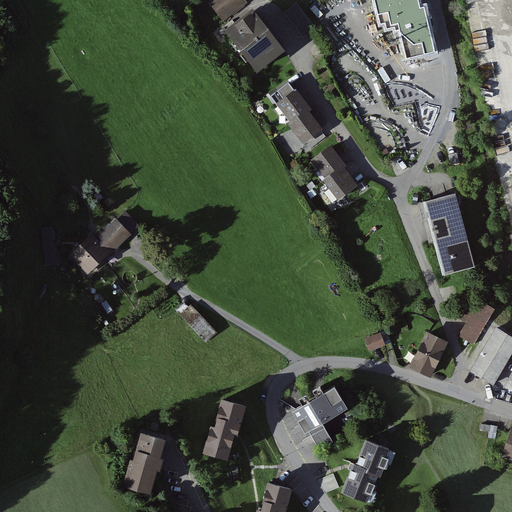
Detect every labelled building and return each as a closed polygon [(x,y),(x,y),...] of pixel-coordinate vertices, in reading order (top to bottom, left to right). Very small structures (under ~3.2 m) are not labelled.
[(246,0),(211,0),(209,2),(225,23),(250,4),(246,0)] [(374,0),(380,25),(385,24),(386,29),(393,28),(394,31),(400,30),(406,60),(438,53),(428,6),(421,7),(419,0),(374,0)] [(285,14),(305,39),(317,29),(297,4),(285,14)] [(290,52),(260,12),(230,35),(260,74),(290,52)] [(288,99),(281,104),(293,121),(291,123),(306,144),(327,129),(314,111),(317,109),(296,80),(281,90),(288,99)] [(336,144),(316,160),(329,178),(327,180),(343,201),(363,186),(349,167),(352,166),(336,144)] [(454,194),(425,202),(444,275),(473,267),(454,194)] [(96,234),(73,254),(90,274),(144,228),(130,212),(100,238),(96,234)] [(55,225),(43,226),(46,263),(57,263),(55,225)] [(493,310),(479,302),(475,309),(462,301),(453,316),(466,323),(459,336),(474,345),(482,332),(480,331),(493,310)] [(190,305),(180,314),(206,342),(216,334),(190,305)] [(511,351),(511,337),(497,328),(471,371),(493,384),(511,351)] [(385,331),(365,339),(370,350),(389,342),(385,331)] [(446,342),(428,333),(411,366),(430,375),(446,342)] [(335,386),(292,411),(305,433),(309,431),(320,449),(333,441),(322,423),(348,407),(335,386)] [(244,406),(223,400),(218,419),(219,419),(216,429),(212,427),(205,451),(226,457),(233,434),(234,434),(237,424),(238,425),(244,406)] [(136,462),(132,461),(125,485),(146,491),(153,467),(156,467),(164,439),(143,433),(137,452),(138,452),(136,462)] [(388,449),(367,440),(357,465),(354,464),(344,491),(364,499),(369,488),(370,489),(376,473),(379,474),(383,464),(382,463),(388,449)] [(332,474),(318,480),(327,493),(339,487),(332,474)] [(258,510),(257,511),(282,511),(284,507),(285,507),(290,489),(269,483),(264,502),(265,502),(263,511),(258,510)]
